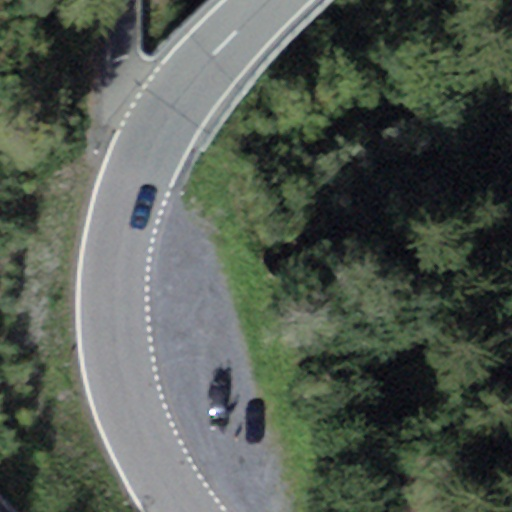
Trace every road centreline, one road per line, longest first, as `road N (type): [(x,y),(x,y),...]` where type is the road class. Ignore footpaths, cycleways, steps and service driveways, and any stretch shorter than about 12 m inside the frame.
road 1 (tertiary): [(270,0),(159,131),(121,236),(114,284),(122,374),(150,457),(184,511)]
road 2 (track): [(117,0),(119,62),(159,131)]
